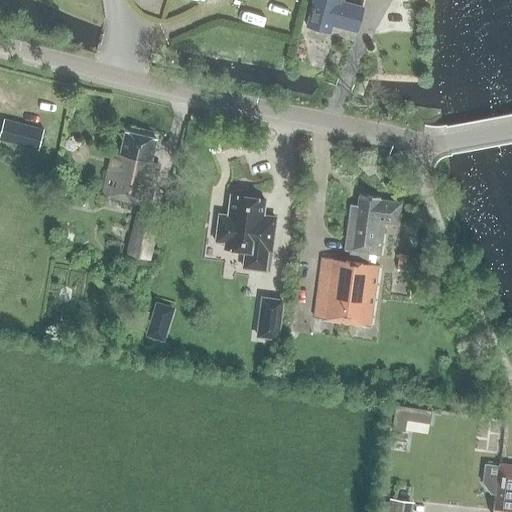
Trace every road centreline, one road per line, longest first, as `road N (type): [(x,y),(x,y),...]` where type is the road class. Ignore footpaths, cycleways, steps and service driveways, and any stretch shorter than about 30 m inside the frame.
road 1 (tertiary): [(0,45),(422,143)]
road 2 (unclassified): [(511,385),(431,211),(422,143)]
